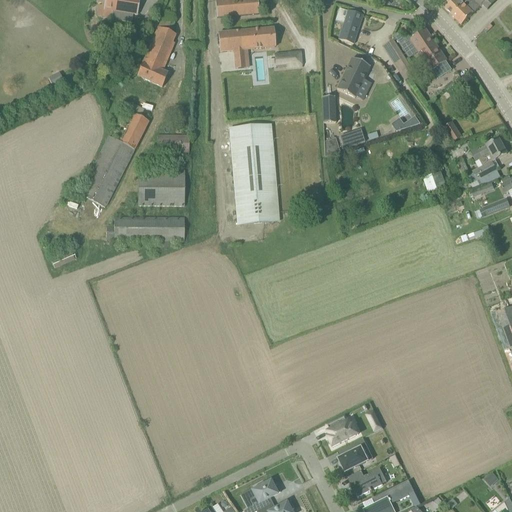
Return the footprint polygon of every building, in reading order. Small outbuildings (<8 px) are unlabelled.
[(105,0),(104,6),(97,5),(97,10),(98,10),(97,16),(132,22),(133,15),(137,16),(139,0),(105,0)] [(235,0),(215,2),(217,19),(259,15),(257,0),(235,0)] [(461,0),(460,1),(459,0),(451,0),(442,7),(452,16),(467,0),(461,0)] [(467,0),(452,16),(462,26),(473,14),(480,7),(482,5),(487,10),(497,0),(496,0),(467,0)] [(348,11),(338,40),(353,45),(363,16),(348,11)] [(163,15),(137,78),(162,88),(168,74),(162,72),(174,44),(172,44),(175,36),(170,33),(175,20),(163,15)] [(243,51),(247,51),(252,51),(252,50),(275,48),(273,29),(254,31),(218,34),(220,53),(220,54),(234,52),(234,61),(235,70),(245,69),(243,51)] [(410,40),(431,72),(433,71),(435,75),(438,80),(452,71),(446,62),(447,61),(426,30),(410,40)] [(401,33),(394,37),(400,45),(407,41),(401,33)] [(395,42),(387,47),(407,79),(416,74),(395,42)] [(287,67),(286,55),(275,56),(277,68),(287,67)] [(363,81),(369,68),(352,60),(336,91),(354,99),(355,98),(363,102),(371,85),(363,81)] [(61,78),(50,83),(51,85),(54,90),(64,85),(61,78)] [(334,98),(322,98),(323,125),(335,124),(334,98)] [(140,116),(143,110),(132,105),(129,111),(140,116)] [(105,208),(148,123),(123,109),(79,195),(105,208)] [(404,125),(407,129),(420,125),(415,117),(404,125)] [(452,124),(443,129),(452,143),(461,137),(452,124)] [(228,129),(236,226),(279,223),(271,125),(228,129)] [(352,134),(356,146),(364,143),(360,131),(352,134)] [(189,154),(189,137),(157,137),(157,153),(189,154)] [(325,158),(340,153),(335,138),(324,142),(325,158)] [(497,171),(496,170),(492,162),(494,161),(496,160),(507,154),(499,140),(487,147),(479,151),(478,149),(471,153),(476,163),(479,161),(483,167),(473,173),(474,175),(468,178),(472,185),(477,182),(480,180),(482,184),(485,183),(488,181),(489,183),(500,177),(499,175),(497,171)] [(468,173),(462,159),(457,161),(463,175),(468,173)] [(138,207),(184,207),(184,172),(138,172),(138,207)] [(442,172),(423,178),(428,194),(447,188),(442,172)] [(511,189),(511,179),(500,185),(505,194),(511,189)] [(482,187),(470,191),(473,199),(484,195),(482,187)] [(483,208),(483,209),(486,216),(487,217),(509,208),(506,199),(483,208)] [(483,209),(476,211),(479,219),(486,216),(483,209)] [(184,242),(184,219),(114,219),(114,228),(106,228),(106,242),(184,242)] [(483,229),(485,237),(491,235),(488,227),(483,229)] [(49,258),(54,270),(76,260),(71,248),(49,258)] [(511,307),(497,313),(510,349),(511,348),(511,307)] [(376,419),(373,412),(366,416),(375,433),(382,429),(376,419)] [(328,433),(330,437),(328,438),(333,448),(356,436),(357,436),(358,435),(357,434),(354,427),(353,426),(352,426),(351,427),(349,422),(348,423),(345,417),(326,426),(329,432),(328,433)] [(365,463),(367,462),(361,450),(367,447),(363,439),(346,448),(349,455),(344,457),(339,460),(340,462),(338,463),(342,471),(344,471),(345,473),(358,467),(365,464),(365,463)] [(395,456),(390,459),(395,469),(400,466),(395,456)] [(354,492),(355,495),(356,495),(358,498),(370,492),(370,493),(372,492),(383,486),(382,485),(380,480),(384,478),(380,469),(364,477),(353,483),(357,491),(354,492)] [(491,488),(499,481),(492,473),(484,480),(491,488)] [(414,493),(409,482),(373,500),(376,507),(365,511),(394,511),(391,505),(400,500),(401,501),(409,497),(409,495),(414,493)] [(253,507),(244,511),(257,511),(269,506),(266,501),(280,493),(276,485),(272,487),(270,483),(262,486),(261,484),(255,487),(257,490),(252,492),(255,499),(250,502),(253,507)] [(495,511),(511,511),(511,504),(510,499),(509,500),(495,511)] [(453,500),(447,504),(452,510),(457,505),(453,500)] [(272,511),(269,506),(257,511),(290,511),(294,510),(290,502),(272,511)]
